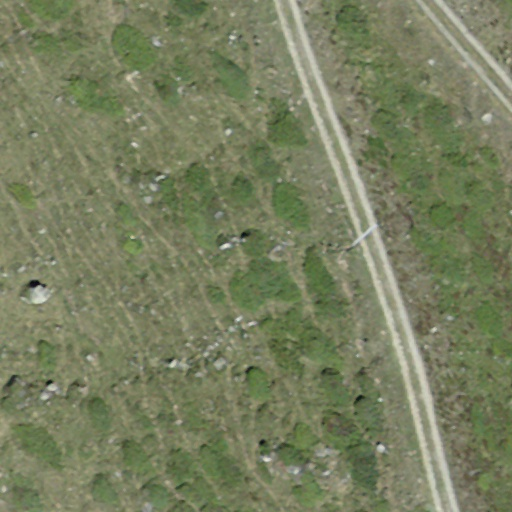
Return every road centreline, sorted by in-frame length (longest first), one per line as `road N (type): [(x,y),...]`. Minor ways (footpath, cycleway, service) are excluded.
road 1 (track): [(440,511),(400,346),(275,0)]
road 2 (track): [(423,0),(511,108)]
